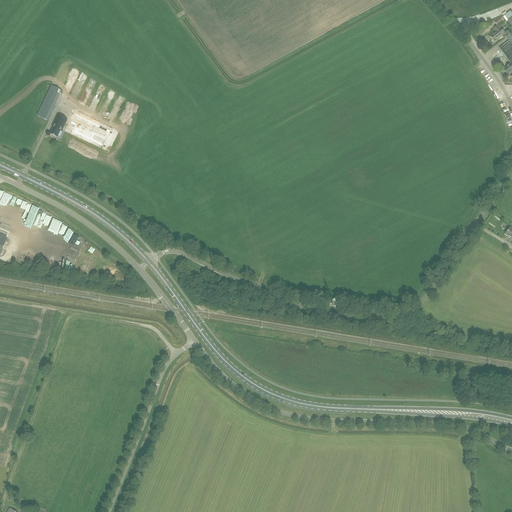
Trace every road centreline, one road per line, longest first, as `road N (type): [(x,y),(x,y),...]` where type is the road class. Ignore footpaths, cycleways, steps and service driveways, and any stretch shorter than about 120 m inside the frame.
road 1 (unclassified): [(148,261),(172,250),(317,311),(409,312),(499,193),(511,162)]
road 2 (primary): [(511,422),(333,408),(267,392),(217,353),(148,261)]
road 3 (unclassified): [(511,451),(460,426),(279,411),(237,388),(194,340)]
road 4 (track): [(0,511),(67,320),(137,324)]
road 5 (unclassified): [(109,511),(162,372),(194,340)]
road 6 (primary): [(148,261),(95,214),(0,165)]
road 7 (unclassified): [(139,269),(75,215),(0,176)]
road 8 (unclassified): [(511,106),(434,0)]
